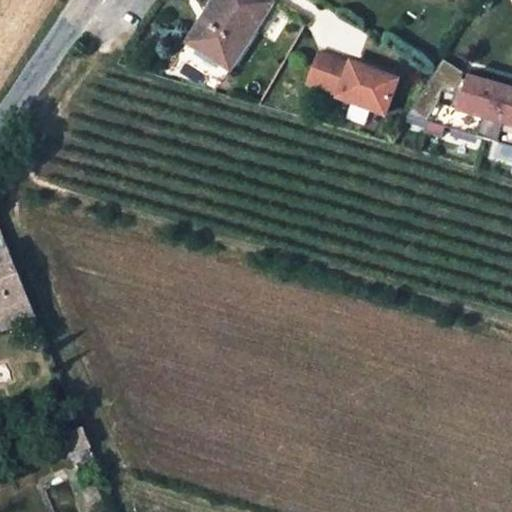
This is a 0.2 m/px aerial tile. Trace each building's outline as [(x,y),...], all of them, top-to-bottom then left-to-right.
[(274,4),(266,0),(218,0),(190,45),(231,71),(274,4)] [(400,80),(355,62),(354,65),(322,52),(310,83),(342,95),(341,98),(386,116),(400,80)] [(511,87),(468,74),(461,99),(455,97),(462,74),(442,63),(409,116),(429,123),(439,106),(483,121),(478,138),(499,144),(505,122),(511,123),(511,87)] [(461,99),(468,74),(462,74),(455,97),(461,99)] [(439,106),(429,123),(478,138),(483,121),(439,106)] [(511,123),(505,122),(499,144),(511,147),(511,123)] [(0,326),(3,334),(37,321),(0,230),(0,326)] [(82,429),(64,437),(72,455),(90,447),(82,429)]
